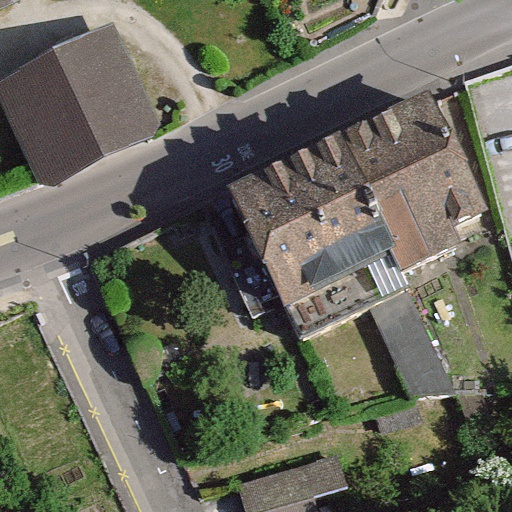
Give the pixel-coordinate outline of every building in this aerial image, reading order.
[(0,0),(0,20),(21,11),(15,0),(0,0)] [(112,29),(0,87),(0,107),(39,192),(54,196),(155,144),(160,133),(112,29)] [(429,101),(224,203),(299,352),(369,317),(409,297),(403,284),(461,255),(454,241),(490,223),(429,101)] [(409,297),(369,317),(411,402),(457,401),(409,297)] [(363,511),(348,455),(237,485),(243,511),(363,511)]
